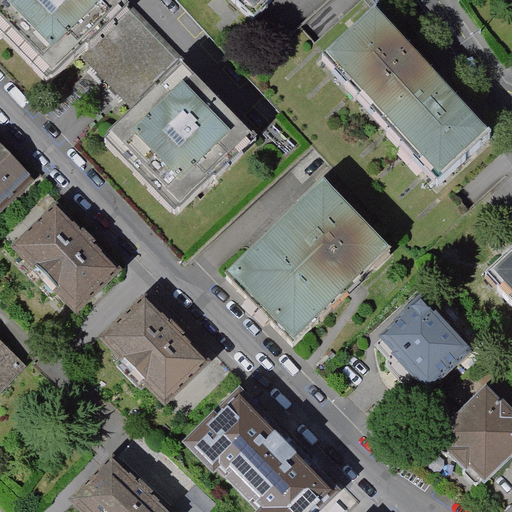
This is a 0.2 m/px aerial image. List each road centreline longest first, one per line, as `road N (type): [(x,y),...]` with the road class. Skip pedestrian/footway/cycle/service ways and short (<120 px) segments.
road 1 (residential): [(162,262),(413,511)]
road 2 (residential): [(162,262),(0,100)]
road 3 (residential): [(429,0),(511,122)]
